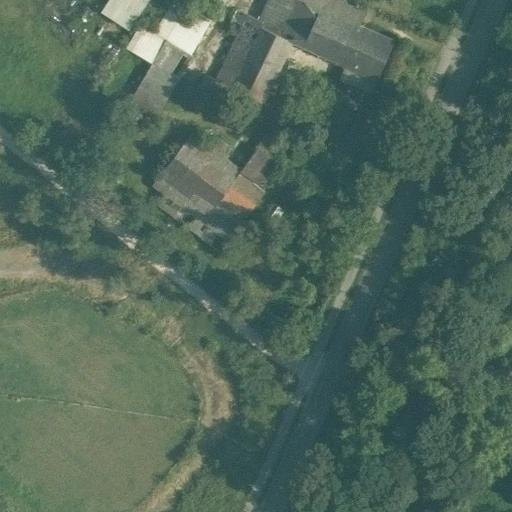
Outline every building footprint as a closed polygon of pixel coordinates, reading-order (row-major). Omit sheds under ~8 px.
[(105,0),(100,10),(130,26),(144,0),(105,0)] [(158,0),(133,45),(155,58),(167,38),(194,54),(214,18),(183,0),(158,0)] [(369,5),(356,0),(295,0),(281,34),(262,25),(264,21),(237,8),(227,29),(238,34),(217,78),(216,79),(232,86),(232,87),(233,87),(262,101),(293,40),(336,59),(353,20),(361,24),(369,5)] [(361,24),(353,20),(336,59),(379,77),(395,39),(361,24)] [(147,73),(173,88),(194,54),(167,38),(155,58),(147,73)] [(147,73),(129,102),(156,118),(173,88),(147,73)] [(206,73),(197,92),(225,105),(233,87),(232,87),(232,86),(216,79),(217,78),(206,73)] [(243,169),(192,131),(166,166),(216,204),(217,203),(243,169)] [(216,204),(166,166),(153,183),(163,190),(156,200),(222,249),(242,222),(217,203),(216,204)] [(243,169),(217,203),(242,222),(267,187),(243,169)]
